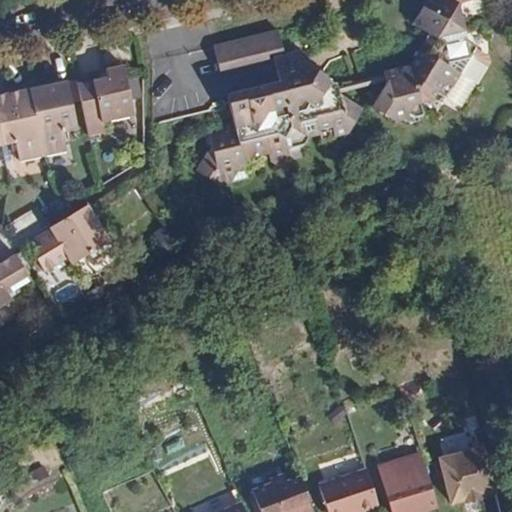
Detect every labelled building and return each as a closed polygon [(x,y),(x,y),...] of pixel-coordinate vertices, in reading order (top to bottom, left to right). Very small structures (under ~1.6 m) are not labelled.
[(427,0),(412,26),(428,35),(423,43),(413,60),(408,68),(383,74),(385,85),(382,91),(371,108),(394,123),(404,120),(407,114),(414,118),(420,115),(418,105),(432,101),(437,93),(444,98),(458,74),(473,49),(474,48),(464,41),(455,5),(470,0),(427,0)] [(281,51),(276,31),(268,33),(237,41),(243,67),(267,60),(266,55),(281,51)] [(213,47),(220,73),(243,67),(237,41),(213,47)] [(485,56),(473,49),(458,74),(473,82),(486,61),(485,56)] [(301,64),(298,53),(288,56),(272,60),(278,84),(271,86),(265,88),(266,93),(246,98),(227,103),(231,123),(223,125),(206,130),(211,148),(206,156),(197,171),(219,185),(230,182),(235,174),(245,171),(245,166),(256,164),(261,155),(268,154),(270,162),(276,165),(284,164),(288,157),(286,150),(304,145),(309,138),(318,136),(320,141),(347,134),(360,111),(338,96),(336,86),(301,64)] [(77,84),(88,136),(104,133),(101,123),(133,116),(125,78),(122,66),(117,67),(104,70),(106,78),(77,84)] [(28,89),(43,157),(66,153),(61,134),(76,130),(66,81),(28,89)] [(19,161),(43,157),(28,89),(0,95),(0,141),(1,146),(15,143),(19,161)] [(43,238),(28,247),(44,274),(67,259),(72,266),(109,243),(87,206),(49,229),(51,234),(43,238)] [(0,309),(12,303),(7,296),(31,281),(15,255),(0,264),(0,263),(0,309)] [(495,493),(484,448),(439,460),(451,504),(464,500),(465,503),(483,498),(482,496),(495,493)] [(419,454),(379,467),(392,511),(421,511),(435,508),(419,454)] [(367,511),(379,508),(367,470),(319,486),(327,511),(367,511)] [(313,511),(300,478),(285,482),(282,475),(268,480),(271,485),(251,491),(258,511),(313,511)] [(245,511),(240,501),(214,511),(245,511)]
